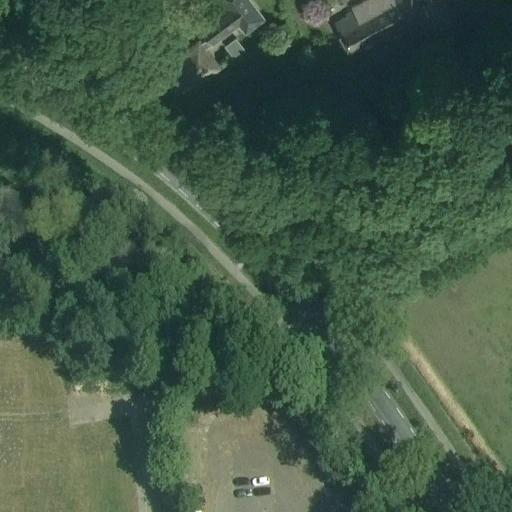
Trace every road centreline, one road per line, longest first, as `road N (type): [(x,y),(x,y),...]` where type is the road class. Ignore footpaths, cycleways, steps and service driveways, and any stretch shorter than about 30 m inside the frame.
road 1 (secondary): [(451,511),(257,250)]
road 2 (secondary): [(257,250),(79,104),(0,63)]
road 3 (track): [(276,233),(511,115)]
